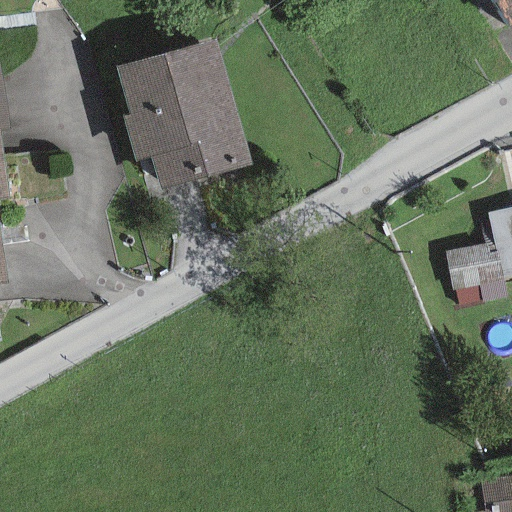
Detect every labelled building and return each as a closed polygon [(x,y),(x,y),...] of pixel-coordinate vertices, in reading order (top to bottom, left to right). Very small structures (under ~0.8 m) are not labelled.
[(511,0),(491,0),(511,31),(511,0)] [(214,38),(113,68),(126,116),(121,117),(134,163),(150,159),(160,192),(251,166),(214,38)] [(0,202),(9,201),(0,142),(0,129),(9,128),(0,71),(0,202)] [(511,207),(487,213),(494,244),(502,278),(511,275),(511,207)] [(502,278),(494,244),(445,253),(451,289),(502,281),(502,278)] [(511,511),(511,475),(479,479),(482,511),(511,511)]
